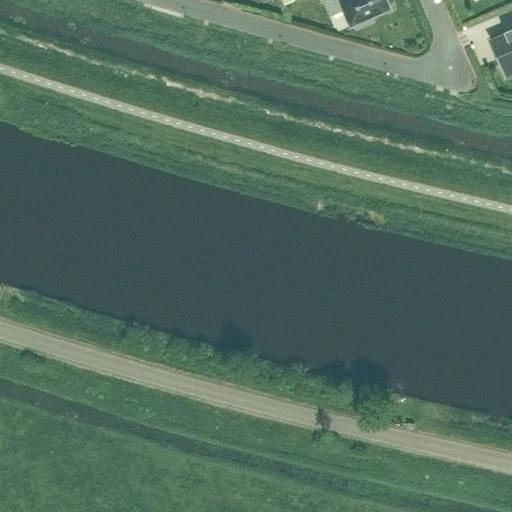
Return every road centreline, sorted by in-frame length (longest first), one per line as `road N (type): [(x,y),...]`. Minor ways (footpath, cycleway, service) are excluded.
road 1 (unclassified): [(511,462),(190,386),(0,328)]
road 2 (residential): [(430,0),(448,43),(448,64),(431,77),(167,0)]
